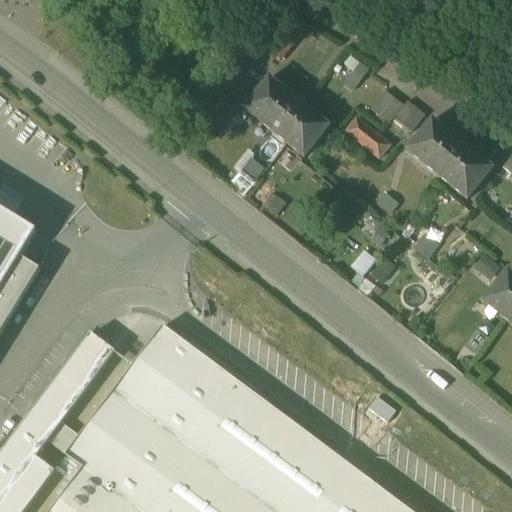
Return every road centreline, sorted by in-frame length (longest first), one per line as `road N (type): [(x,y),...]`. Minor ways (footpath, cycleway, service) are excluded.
road 1 (secondary): [(0,44),(511,453)]
road 2 (unknown): [(0,158),(129,281)]
